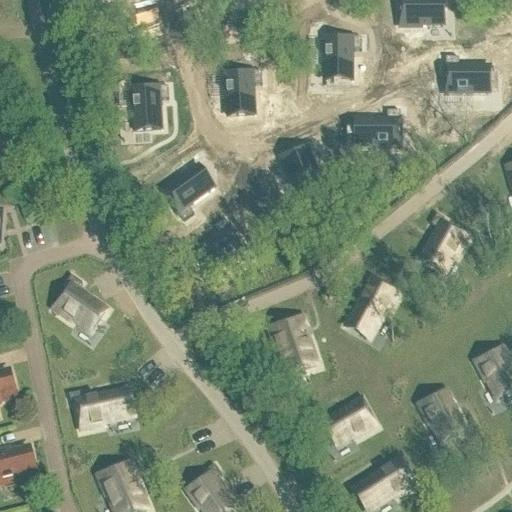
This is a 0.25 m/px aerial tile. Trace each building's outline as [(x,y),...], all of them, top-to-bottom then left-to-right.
[(400,3),(400,32),(443,31),(443,5),(444,5),(444,3),(414,3),(414,0),(401,0),(401,3),(400,3)] [(326,42),(326,85),(353,85),(353,86),(354,86),(354,56),(362,56),(362,43),(354,43),(354,42),(326,42)] [(446,71),(446,99),(489,100),(489,72),(490,72),(490,71),(460,71),(460,63),(447,63),(447,71),(446,71)] [(254,77),(226,78),(228,121),(255,119),(255,120),(257,120),(255,90),(263,90),(262,77),(254,77)] [(160,91),(132,93),(135,135),(162,134),(162,135),(163,135),(161,105),(170,104),(169,92),(160,92),(160,91)] [(358,125),(358,126),(359,126),(359,153),(402,153),(402,125),(401,125),(401,116),(388,116),(388,125),(358,125)] [(308,151),(282,162),(298,202),(323,192),(323,193),(325,192),(313,164),(321,161),(316,149),(308,152),(308,151)] [(198,172),(163,197),(179,220),(180,220),(185,226),(195,219),(190,212),(215,195),(214,194),(213,194),(198,172)] [(424,259),(422,264),(446,277),(454,263),(454,264),(467,240),(443,226),(445,223),(437,219),(432,229),(439,233),(424,259)] [(220,240),(196,257),(196,258),(197,258),(213,280),(248,255),(231,232),(226,225),(216,233),(220,240)] [(71,289),(55,312),(77,327),(90,336),(106,314),(102,311),(78,294),(83,287),(73,280),(68,287),(71,289)] [(355,316),(351,323),(375,337),(385,320),(385,321),(398,297),(374,283),(355,316)] [(302,322),(271,332),(280,357),(287,380),(317,370),(314,358),(302,322)] [(511,371),(502,352),(477,366),(489,389),(497,403),(511,395),(511,371)] [(0,405),(16,401),(10,376),(0,379),(0,405)] [(81,396),(69,399),(71,407),(75,406),(81,433),(107,428),(126,423),(120,397),(112,398),(83,404),(81,396)] [(446,396),(420,409),(433,433),(440,447),(465,434),(462,430),(463,429),(446,396)] [(330,424),(326,427),(339,450),(353,442),(353,443),(377,429),(363,405),(330,424)] [(10,452),(0,454),(0,488),(19,484),(19,482),(37,477),(30,453),(11,458),(10,452)] [(369,485),(363,489),(377,511),(393,502),(394,502),(416,488),(401,464),(369,484),(369,485)] [(147,511),(130,467),(100,479),(113,511),(147,511)] [(211,477),(188,493),(201,511),(235,511),(233,508),(216,484),(222,479),(215,469),(209,474),(211,477)]
